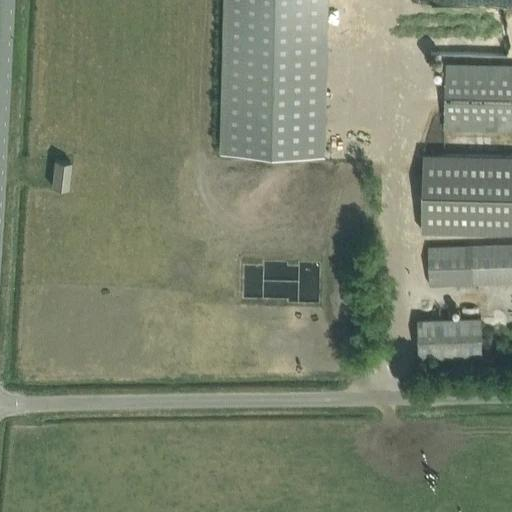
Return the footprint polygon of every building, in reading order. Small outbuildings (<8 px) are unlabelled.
[(227,0),(224,149),(324,152),(327,0),(227,0)] [(511,129),(511,67),(444,65),(442,127),(511,129)] [(511,155),(424,154),(423,231),(511,233),(511,155)] [(55,159),(52,186),(67,187),(70,161),(55,159)] [(511,282),(511,245),(429,248),(430,265),(430,285),(511,282)] [(418,319),(419,357),(483,355),(482,317),(418,319)]
